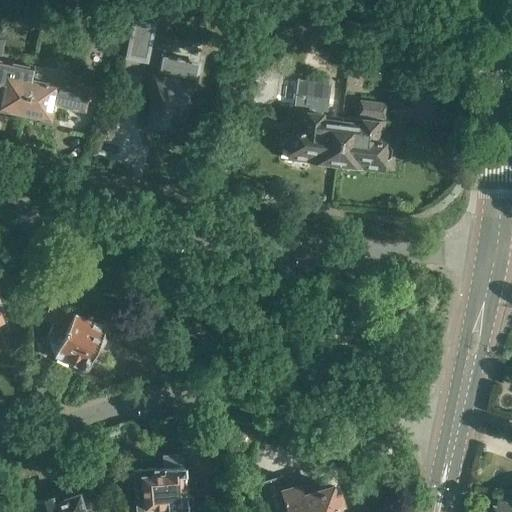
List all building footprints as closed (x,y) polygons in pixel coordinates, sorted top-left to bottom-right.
[(391,0),(388,0),(378,0),(375,14),(381,15),(383,9),(389,10),(391,0)] [(125,57),(148,62),(148,61),(146,60),(154,25),(156,25),(156,24),(133,19),(132,21),(135,21),(127,56),(125,56),(125,57)] [(150,73),(148,86),(154,87),(147,124),(154,125),(154,129),(157,133),(162,134),(166,132),(167,128),(174,129),(175,127),(181,129),(191,82),(193,82),(193,83),(195,84),(199,63),(162,55),(159,72),(161,72),(161,75),(150,73)] [(24,114),(34,67),(0,59),(0,82),(3,84),(0,99),(0,109),(10,111),(11,114),(19,115),(20,113),(24,114)] [(34,67),(24,114),(26,114),(27,116),(35,118),(37,116),(50,119),(53,103),(83,109),(87,90),(59,84),(61,73),(59,72),(59,70),(46,67),(45,69),(34,67)] [(286,135),(284,144),(290,150),(289,158),(313,161),(336,164),(342,117),(322,114),(322,109),(327,110),(330,83),(299,79),(292,131),(286,135)] [(342,117),(336,164),(358,167),(382,170),(383,162),(384,159),(388,159),(391,157),(392,148),(390,145),(386,144),(386,140),(381,139),(386,103),(359,100),(358,113),(362,114),(361,119),(342,117)] [(96,347),(102,346),(106,339),(104,332),(106,328),(51,301),(43,318),(53,322),(47,333),(54,354),(84,368),(87,367),(96,347)] [(271,333),(285,340),(295,322),(280,314),(271,333)] [(311,345),(350,350),(352,329),(313,324),(311,345)] [(226,460),(251,466),(259,433),(235,426),(226,460)] [(132,469),(135,511),(168,511),(187,510),(187,509),(193,502),(192,496),(184,491),(183,472),(185,472),(184,463),(182,463),(181,454),(162,455),(163,467),(132,469)] [(277,476),(260,481),(269,511),(281,511),(282,511),(338,511),(337,507),(340,506),(334,487),(303,496),(300,486),(282,492),(277,476)] [(93,511),(92,509),(89,508),(83,509),(74,482),(56,488),(58,493),(35,501),(38,511),(93,511)] [(511,511),(511,501),(499,498),(495,511),(511,511)]
